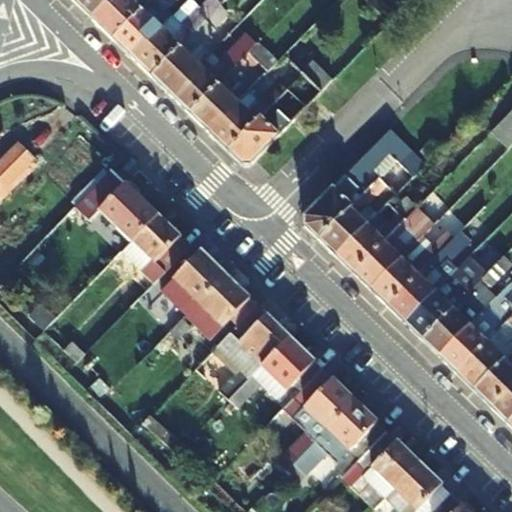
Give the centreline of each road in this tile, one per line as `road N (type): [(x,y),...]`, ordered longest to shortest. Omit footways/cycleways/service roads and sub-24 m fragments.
road 1 (residential): [(511,473),(118,84)]
road 2 (residential): [(118,84),(59,66),(0,73)]
